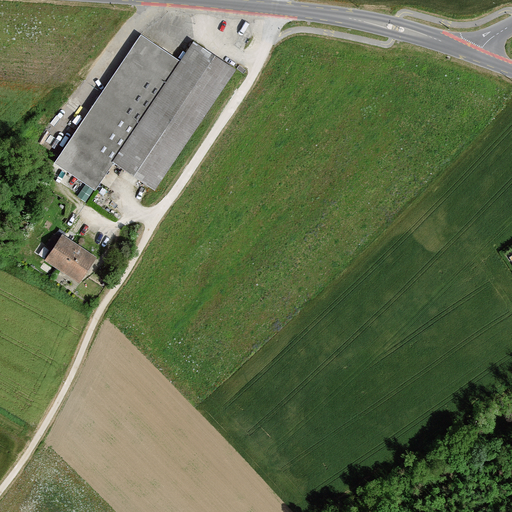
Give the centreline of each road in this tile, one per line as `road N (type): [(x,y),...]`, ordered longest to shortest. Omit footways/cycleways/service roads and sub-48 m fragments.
road 1 (track): [(0,490),(50,416),(102,305),(247,85),(278,7)]
road 2 (tertiary): [(177,0),(348,17),(474,54)]
